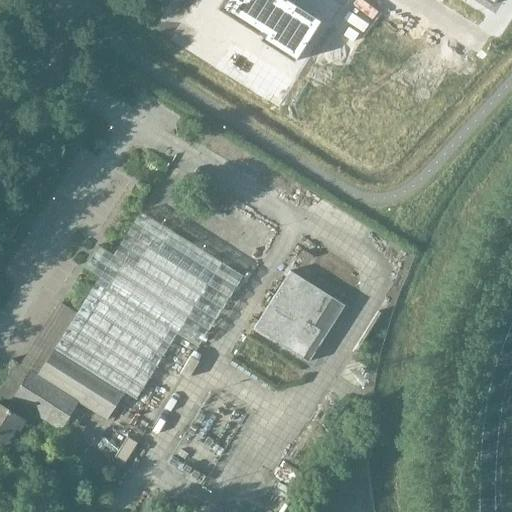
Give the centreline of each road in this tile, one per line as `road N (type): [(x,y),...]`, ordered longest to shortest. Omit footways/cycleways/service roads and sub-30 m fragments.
road 1 (unknown): [(0,346),(130,138),(149,136),(298,226)]
road 2 (unknown): [(210,373),(296,426),(374,285),(370,269),(298,226)]
road 3 (unknown): [(210,373),(298,226)]
road 4 (motorway): [(511,343),(493,405),(486,511)]
road 5 (unclassified): [(0,112),(70,0)]
